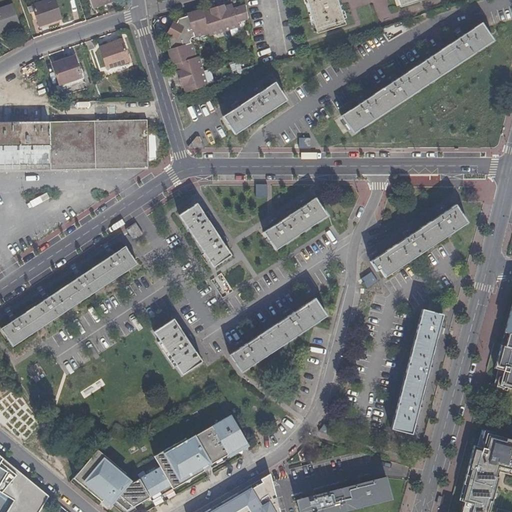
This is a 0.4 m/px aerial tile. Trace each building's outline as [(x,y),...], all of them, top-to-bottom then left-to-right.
[(55,0),(46,0),(33,5),(40,26),(62,18),(55,0)] [(89,0),(92,8),(114,0),(89,0)] [(303,0),(313,29),(316,29),(306,0),(303,0)] [(337,0),(306,0),(316,29),(317,33),(346,25),(344,20),(337,0)] [(337,0),(344,20),(347,19),(340,0),(337,0)] [(13,4),(0,8),(0,31),(20,25),(13,4)] [(186,93),(208,86),(203,71),(199,57),(196,58),(191,43),(190,43),(189,41),(190,39),(191,38),(193,37),(194,37),(209,32),(210,35),(225,30),(239,25),(238,21),(244,19),(241,7),(234,9),(233,5),(225,8),(224,5),(217,7),(211,9),(212,12),(203,14),(202,10),(187,15),(187,16),(178,19),(176,24),(172,22),(169,28),(167,33),(170,35),(167,40),(170,49),(169,50),(173,65),(177,64),(180,73),(178,73),(179,79),(181,85),(184,85),(186,93)] [(482,24),(341,116),(353,133),(493,41),(482,24)] [(122,41),(100,48),(107,70),(130,62),(122,41)] [(75,57),(52,65),(60,86),(83,78),(75,57)] [(275,84),(224,117),(235,134),(286,101),(275,84)] [(0,163),(51,163),(67,163),(83,163),(97,163),(112,162),(127,162),(150,162),(150,161),(149,135),(149,121),(126,122),(111,122),(97,122),(82,122),(67,122),(49,123),(0,123),(0,163)] [(298,148),(308,147),(307,139),(297,139),(298,148)] [(274,226),(264,233),(275,250),(326,216),(315,199),(306,205),(300,209),(280,222),(274,226)] [(300,209),(306,205),(302,200),(296,204),(300,209)] [(198,204),(180,215),(215,267),(232,255),(226,246),(222,240),(208,219),(204,214),(198,204)] [(378,256),(372,260),(371,261),(383,278),(467,222),(455,205),(444,212),(439,216),(409,236),(404,239),(378,256)] [(439,216),(444,212),(441,207),(435,211),(439,216)] [(204,214),(208,219),(214,215),(210,210),(204,214)] [(274,226),(280,222),(277,217),(270,221),(274,226)] [(124,228),(131,240),(141,234),(134,222),(124,228)] [(404,239),(409,236),(406,230),(400,234),(404,239)] [(222,240),(226,246),(231,242),(227,236),(222,240)] [(13,322),(2,328),(14,345),(63,313),(138,263),(126,246),(116,253),(110,257),(83,274),(78,278),(50,297),(45,300),(18,318),(13,322)] [(110,257),(116,253),(112,247),(107,250),(110,257)] [(78,278),(83,274),(80,269),(75,272),(78,278)] [(365,289),(377,282),(370,271),(359,278),(365,289)] [(226,289),(224,285),(225,285),(221,276),(212,280),(218,293),(226,289)] [(45,300),(50,297),(46,291),(41,294),(45,300)] [(245,344),(239,348),(229,355),(240,372),(328,314),(317,296),(292,313),(286,317),(258,335),(257,333),(247,338),(249,342),(245,344)] [(492,383),(511,388),(511,299),(507,314),(502,331),(507,332),(503,346),(499,345),(493,367),(496,368),(492,383)] [(286,317),(292,313),(289,308),(283,312),(286,317)] [(441,315),(421,310),(390,428),(410,434),(416,413),(417,407),(426,374),(428,367),(437,333),(438,327),(441,315)] [(18,318),(14,312),(9,316),(13,322),(18,318)] [(173,321),(154,333),(165,349),(163,350),(169,360),(172,358),(183,374),(201,362),(194,353),(191,347),(173,321)] [(239,348),(245,344),(242,339),(236,342),(239,348)] [(191,347),(194,353),(199,349),(196,344),(191,347)] [(98,450),(77,475),(93,488),(90,492),(101,502),(104,498),(110,503),(113,499),(126,510),(150,497),(153,495),(155,499),(162,495),(161,492),(164,490),(166,493),(204,471),(202,467),(208,463),(210,465),(247,443),(231,415),(193,437),(193,438),(188,441),(186,438),(154,457),(160,467),(131,483),(123,476),(125,473),(98,450)] [(511,440),(478,432),(475,447),(472,446),(461,484),(463,484),(459,500),(462,501),(459,511),(483,511),(487,500),(489,501),(496,477),(495,477),(496,471),(497,466),(511,470),(511,440)] [(247,443),(210,465),(211,468),(249,446),(247,443)] [(0,492),(8,497),(0,509),(0,511),(39,511),(49,497),(0,456),(0,492)] [(511,470),(497,466),(496,471),(511,475),(511,470)] [(279,511),(270,474),(261,480),(262,483),(245,493),(243,490),(232,497),(221,503),(223,506),(212,511),(211,511),(210,509),(205,511),(279,511)] [(93,488),(77,475),(74,478),(90,492),(93,488)] [(339,511),(390,499),(385,478),(296,500),(298,511),(339,511)] [(261,480),(243,490),(245,493),(262,483),(261,480)] [(104,498),(101,502),(107,507),(110,503),(104,498)] [(221,503),(210,509),(211,511),(212,511),(223,506),(221,503)]
